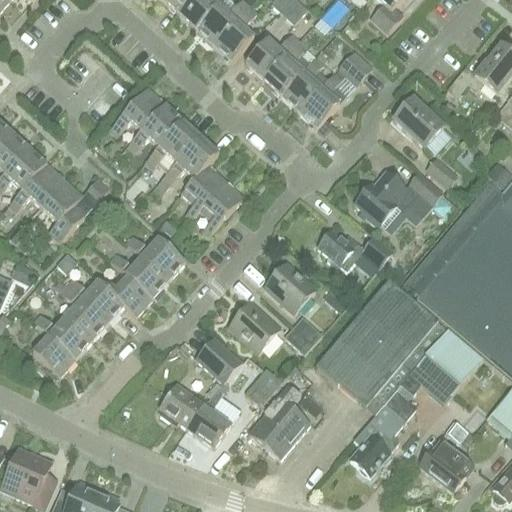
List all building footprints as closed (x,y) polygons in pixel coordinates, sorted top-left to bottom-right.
[(0,0),(0,15),(11,4),(5,0),(0,0)] [(162,0),(160,3),(177,18),(192,0),(162,0)] [(192,0),(177,18),(196,35),(218,10),(209,2),(210,0),(192,0)] [(250,0),(245,0),(241,4),(249,11),(255,4),(250,0)] [(283,20),(297,4),(292,0),(278,0),(271,9),(283,20)] [(340,0),(335,5),(341,11),(349,2),(351,4),(354,0),(359,0),(367,7),(372,0),(340,0)] [(372,0),(367,7),(373,0),(374,0),(384,9),(371,23),(387,38),(403,20),(395,13),(406,0),(372,0)] [(228,19),(218,10),(196,35),(213,51),(249,12),(249,11),(241,4),(228,19)] [(297,4),(283,20),(293,30),(308,14),(297,4)] [(258,20),(249,12),(213,51),(232,67),(254,43),(245,34),(258,20)] [(328,14),(321,22),(332,31),(338,24),(328,14)] [(263,86),(303,41),(299,46),(291,39),(278,54),(268,44),(245,70),(263,86)] [(280,101),(309,69),(300,60),(307,53),(305,52),(311,47),(304,40),(303,41),(263,86),(280,101)] [(446,94),(457,102),(468,88),(477,95),(483,87),(497,98),(511,78),(511,58),(500,49),(486,67),(485,66),(475,79),(464,71),(446,94)] [(334,77),(327,85),(298,118),(316,134),(338,109),(345,102),(335,92),(342,85),(345,82),(355,91),(373,73),(355,56),(334,77)] [(320,57),(316,61),(324,68),(328,64),(320,57)] [(309,69),(280,101),(298,118),(327,85),(318,76),(324,69),(324,68),(316,61),(309,69)] [(141,136),(165,110),(147,94),(109,135),(117,143),(131,127),(141,136)] [(511,99),(496,120),(511,133),(511,99)] [(413,103),(393,125),(424,153),(444,131),(413,103)] [(165,110),(141,136),(127,152),(135,158),(149,143),(159,153),(184,127),(165,110)] [(0,147),(10,136),(0,126),(0,147)] [(184,127),(159,153),(145,168),(153,175),(167,160),(177,169),(201,143),(184,127)] [(10,136),(0,147),(0,175),(4,179),(28,152),(10,136)] [(201,143),(177,169),(163,184),(155,192),(162,199),(184,175),(194,185),(208,171),(219,159),(201,143)] [(399,164),(407,156),(394,144),(386,153),(399,164)] [(46,168),(28,152),(4,179),(0,183),(0,197),(11,185),(22,195),(46,168)] [(445,194),(457,181),(436,161),(424,174),(445,194)] [(46,168),(22,195),(8,210),(16,216),(29,202),(40,211),(64,185),(46,168)] [(208,171),(194,185),(182,198),(195,210),(185,220),(191,226),(201,215),(226,188),(208,171)] [(371,189),(354,209),(367,219),(365,221),(379,233),(397,212),(402,216),(408,210),(423,222),(432,211),(441,201),(443,198),(419,177),(405,193),(385,176),(373,191),(371,189)] [(40,211),(57,227),(49,237),(60,247),(109,194),(98,183),(87,195),(89,197),(84,203),(64,185),(40,211)] [(491,187),(404,287),(416,298),(419,301),(416,304),(511,384),(511,186),(503,197),(491,187)] [(243,203),(226,188),(201,215),(212,225),(203,236),(208,240),(243,203)] [(142,196),(134,205),(139,209),(146,200),(142,196)] [(441,201),(432,211),(439,217),(445,217),(451,210),(441,201)] [(379,274),(392,258),(374,243),(365,254),(348,240),(344,245),(332,235),(329,239),(326,236),(320,244),(323,247),(319,252),(330,262),(328,265),(338,274),(340,271),(348,278),(363,260),(379,274)] [(140,260),(168,285),(185,266),(158,241),(147,253),(133,240),(126,248),(140,260)] [(125,277),(153,302),(168,285),(140,260),(131,270),(117,257),(110,264),(125,277)] [(287,269),(266,292),(295,318),(316,295),(287,269)] [(124,310),(136,321),(153,302),(125,277),(113,291),(102,281),(98,286),(124,310)] [(0,314),(13,285),(0,279),(0,314)] [(73,282),(67,289),(109,327),(124,310),(98,286),(89,296),(73,282)] [(376,421),(449,335),(390,285),(317,371),(376,421)] [(109,327),(67,289),(61,296),(76,310),(66,321),(93,345),(109,327)] [(331,296),(325,303),(330,308),(337,301),(331,296)] [(251,309),(230,332),(259,358),(280,335),(251,309)] [(49,339),(76,364),(93,345),(66,321),(57,332),(41,318),(34,325),(49,339)] [(0,336),(11,326),(3,319),(0,322),(0,336)] [(302,322),(294,331),(312,347),(320,338),(302,322)] [(312,347),(294,331),(284,342),(302,358),(312,347)] [(445,410),(483,365),(449,335),(376,421),(355,446),(362,452),(351,466),(370,482),(390,458),(389,457),(398,447),(390,440),(404,424),(405,425),(416,412),(408,405),(421,390),(445,410)] [(34,356),(61,380),(76,364),(49,339),(34,356)] [(215,343),(196,364),(222,388),(241,366),(215,343)] [(266,374),(245,398),(260,411),(280,387),(266,374)] [(315,374),(305,379),(313,393),(322,387),(315,374)] [(216,387),(206,397),(211,401),(219,394),(221,392),(216,387)] [(187,432),(207,405),(199,399),(196,402),(178,390),(161,414),(164,416),(161,419),(171,426),(173,423),(187,432)] [(293,412),(301,402),(288,392),(249,439),(266,453),(296,416),(297,415),(293,412)] [(207,405),(187,432),(215,453),(232,428),(212,414),(224,397),(219,394),(211,401),(207,405)] [(511,394),(492,418),(511,435),(511,394)] [(296,416),(266,453),(281,465),(311,429),(296,416)] [(473,470),(439,444),(419,470),(453,497),(465,482),(464,481),(473,470)] [(33,460),(18,453),(2,492),(15,497),(13,501),(33,509),(32,511),(34,511),(45,511),(57,485),(46,480),(51,468),(38,462),(36,466),(31,464),(33,460)] [(511,472),(493,494),(495,496),(492,500),(493,505),(497,508),(502,508),(506,505),(509,508),(511,503),(511,472)] [(92,511),(100,495),(80,487),(78,492),(75,491),(66,511),(58,511),(54,510),(53,511),(92,511)] [(119,504),(100,495),(92,511),(118,511),(119,509),(117,508),(119,504)]
